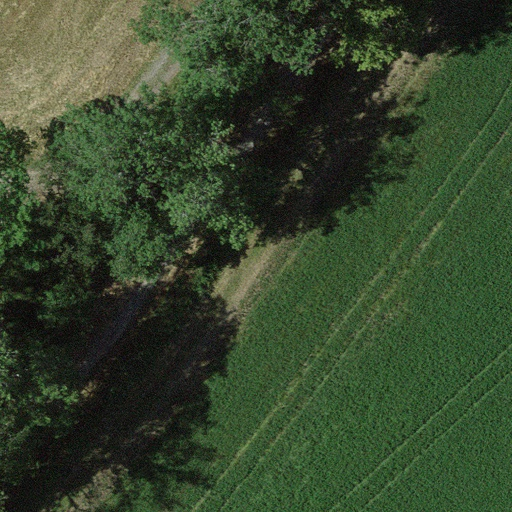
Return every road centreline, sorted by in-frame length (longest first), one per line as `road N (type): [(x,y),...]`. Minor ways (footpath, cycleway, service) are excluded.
road 1 (track): [(352,0),(0,478)]
road 2 (track): [(0,174),(132,0)]
